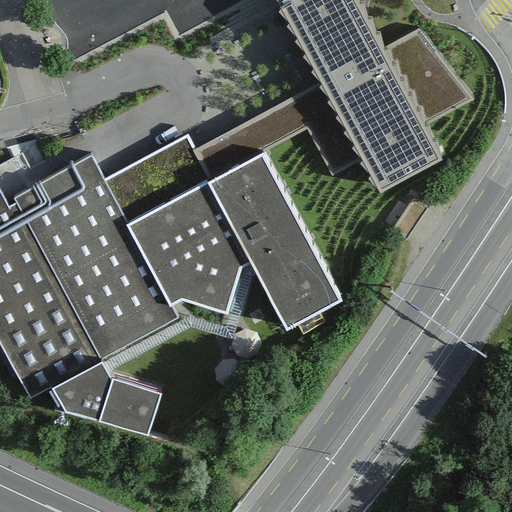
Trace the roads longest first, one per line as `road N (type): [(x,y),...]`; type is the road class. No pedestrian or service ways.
road 1 (primary): [(511,153),(368,381),(266,511)]
road 2 (primary): [(324,508),(342,466),(511,222)]
road 3 (residential): [(102,150),(176,112),(183,83),(164,67),(148,66),(0,125)]
road 4 (motorway): [(324,508),(369,487),(511,283)]
